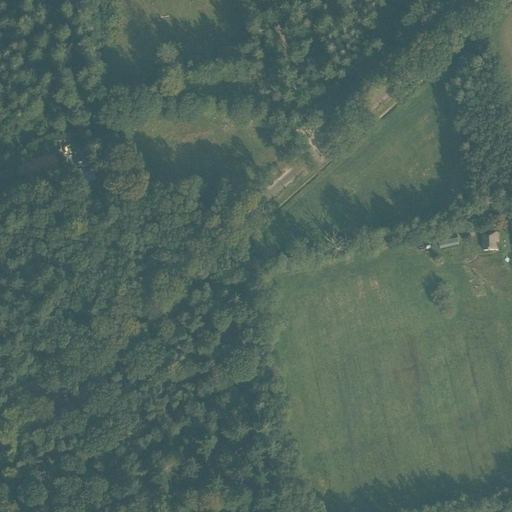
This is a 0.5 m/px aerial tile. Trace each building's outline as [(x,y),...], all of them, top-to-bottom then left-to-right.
[(79,152),(81,157),(76,159),(79,168),(72,170),(74,177),(77,176),(80,185),(93,181),(89,171),(93,170),(86,150),(79,152)] [(32,162),(35,174),(58,167),(54,155),(32,162)] [(498,233),(482,234),(484,251),(499,250),(498,233)] [(459,247),(456,234),(437,239),(440,251),(459,247)] [(511,248),(502,249),(502,261),(511,261),(511,250),(511,248)]
